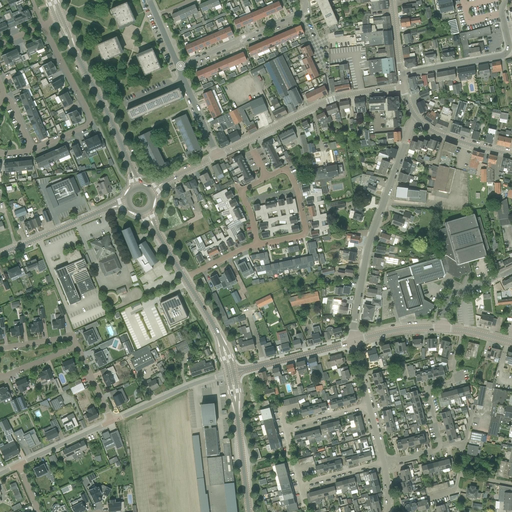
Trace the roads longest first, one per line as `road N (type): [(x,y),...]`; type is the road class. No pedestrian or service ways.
road 1 (residential): [(353,340),(367,250),(415,115)]
road 2 (tertiary): [(218,156),(339,97),(403,89)]
road 3 (residential): [(32,149),(90,120),(42,25)]
road 4 (secondary): [(130,168),(71,45)]
road 5 (residential): [(179,66),(303,13)]
road 6 (residential): [(256,243),(305,232),(289,174),(266,177)]
road 7 (residential): [(111,421),(228,374)]
road 8 (residential): [(353,340),(234,372)]
